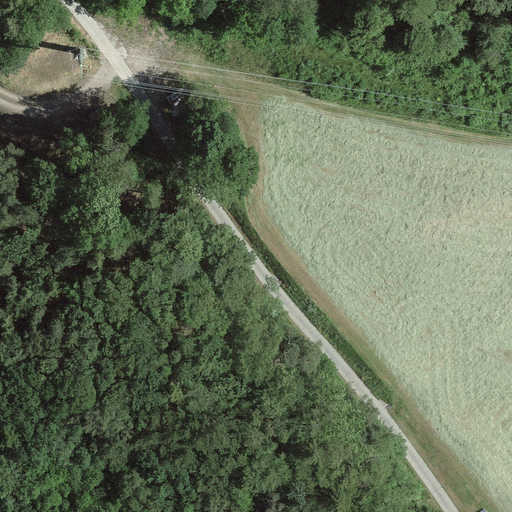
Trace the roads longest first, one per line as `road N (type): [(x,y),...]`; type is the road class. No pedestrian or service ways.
road 1 (track): [(452,511),(389,421),(285,302),(70,0)]
road 2 (track): [(114,62),(61,106),(0,96)]
